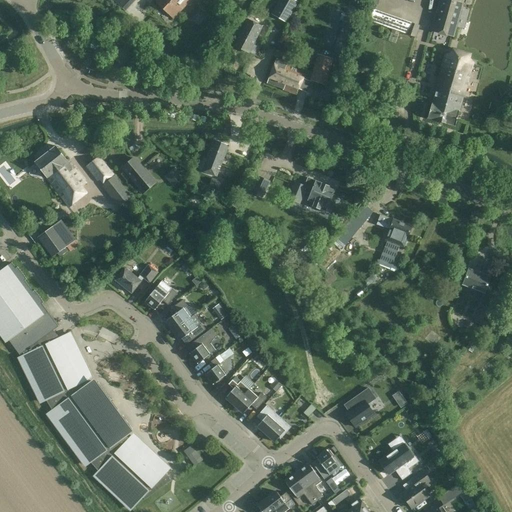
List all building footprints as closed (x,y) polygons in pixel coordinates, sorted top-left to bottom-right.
[(159,0),(156,3),(173,19),(190,0),(159,0)] [(279,0),(271,14),(287,23),(299,2),(294,0),(279,0)] [(465,0),(438,0),(430,31),(439,33),(438,34),(446,36),(446,35),(455,37),(465,0)] [(373,9),(369,22),(415,38),(420,26),(373,9)] [(234,46),(249,54),(256,57),(260,48),(253,45),(263,27),(248,19),(234,46)] [(71,27),(78,29),(80,24),(73,21),(71,27)] [(101,43),(93,39),(89,48),(97,51),(101,43)] [(456,126),(460,112),(464,97),(465,98),(474,63),(470,59),(472,54),(453,48),(452,51),(451,53),(445,55),(435,89),(436,89),(431,104),(432,104),(428,118),(427,118),(456,127),(456,126)] [(317,54),(310,81),(326,85),(333,59),(317,54)] [(274,64),(267,83),(284,89),(283,90),(296,94),(297,90),(302,77),(301,77),(303,72),(286,66),(288,62),(277,58),(275,64),(274,64)] [(229,146),(215,140),(203,171),(217,176),(229,146)] [(35,162),(47,179),(48,179),(47,180),(69,208),(72,205),(73,205),(88,193),(84,186),(87,183),(75,167),(75,168),(74,166),(72,167),(69,162),(56,146),(35,162)] [(100,156),(86,167),(98,182),(100,180),(103,184),(114,175),(115,175),(100,156)] [(141,188),(152,179),(134,158),(123,167),(141,188)] [(177,184),(183,179),(174,168),(168,173),(177,184)] [(270,182),(258,176),(250,193),(262,198),(270,182)] [(294,182),(287,200),(300,205),(305,193),(311,195),(308,201),(309,201),(314,203),(312,206),(319,209),(319,210),(323,212),(325,211),(326,212),(328,207),(330,203),(334,205),(338,196),(333,195),(336,189),(316,181),(308,178),(305,186),(294,182)] [(218,192),(221,182),(211,179),(208,189),(218,192)] [(364,225),(372,214),(372,213),(373,212),(363,204),(332,243),(342,252),(345,248),(345,247),(355,234),(356,235),(364,225)] [(390,230),(386,240),(387,240),(400,245),(404,246),(408,237),(412,227),(394,220),(390,230)] [(71,252),(79,246),(75,241),(76,240),(61,221),(53,227),(39,238),(53,257),(67,247),(71,252)] [(20,355),(23,353),(54,331),(59,327),(42,304),(44,303),(40,297),(35,290),(33,291),(25,281),(27,280),(22,273),(18,267),(16,268),(12,263),(0,271),(0,332),(7,343),(10,341),(20,355)] [(150,283),(158,273),(149,265),(141,275),(141,276),(138,279),(126,268),(116,280),(132,293),(142,281),(144,278),(150,283)] [(477,272),(469,269),(463,285),(470,288),(471,290),(475,291),(476,290),(484,293),(479,305),(482,306),(473,321),(485,329),(496,310),(487,305),(491,292),(486,290),(491,277),(482,274),(483,273),(477,271),(477,272)] [(145,301),(145,302),(155,310),(155,309),(156,308),(156,309),(163,301),(167,304),(167,305),(168,305),(178,293),(172,289),(162,281),(159,284),(146,300),(147,301),(146,302),(145,301)] [(167,324),(173,331),(191,318),(194,315),(195,314),(189,305),(188,306),(183,300),(171,309),(172,309),(175,314),(167,320),(167,321),(166,322),(167,324)] [(219,304),(213,308),(221,318),(227,314),(219,304)] [(194,339),(206,330),(194,315),(191,318),(173,331),(178,338),(180,340),(181,339),(182,339),(186,345),(194,339)] [(210,344),(217,335),(212,328),(193,342),(194,343),(197,348),(191,352),(191,353),(190,354),(190,353),(190,354),(197,364),(198,364),(198,363),(199,362),(199,363),(215,351),(210,344)] [(54,331),(23,353),(25,355),(21,356),(28,370),(31,369),(34,374),(31,376),(44,403),(47,401),(53,410),(50,412),(67,436),(70,434),(74,439),(71,441),(89,465),(92,463),(99,471),(96,474),(118,494),(121,491),(125,495),(123,498),(134,509),(144,498),(145,500),(175,478),(174,478),(166,484),(162,478),(169,471),(158,460),(156,463),(151,459),(154,456),(132,436),(129,438),(128,436),(131,434),(129,432),(133,429),(123,415),(119,419),(115,413),(119,410),(99,383),(95,386),(92,381),(88,384),(87,381),(90,380),(77,353),(74,355),(71,349),(75,347),(68,333),(59,338),(54,331)] [(226,375),(218,365),(220,364),(215,358),(211,362),(215,367),(207,373),(207,374),(206,374),(205,374),(213,385),(214,384),(213,384),(214,383),(215,384),(226,375)] [(227,397),(226,398),(228,400),(234,406),(249,389),(240,381),(235,377),(233,380),(228,384),(233,389),(227,397)] [(358,406),(346,414),(355,427),(374,414),(367,404),(376,399),(368,388),(353,399),(358,406)] [(249,389),(234,406),(241,412),(243,413),(244,412),(244,413),(251,405),(256,409),(256,410),(267,399),(261,393),(258,397),(249,389)] [(266,435),(281,418),(267,405),(257,417),(262,421),(258,425),(259,426),(258,427),(257,426),(257,427),(266,435)] [(309,407),(304,413),(309,417),(314,411),(309,407)] [(370,430),(381,423),(377,417),(366,425),(370,430)] [(281,418),(266,435),(273,441),(273,440),(275,442),(276,441),(279,438),(280,438),(280,439),(291,427),(281,418)] [(431,452),(438,448),(430,435),(423,439),(431,452)] [(398,448),(380,462),(389,475),(404,464),(409,469),(419,462),(412,451),(406,443),(398,448)] [(195,466),(204,460),(192,445),(184,451),(195,466)] [(335,457),(328,449),(316,458),(317,458),(318,459),(320,463),(315,467),(324,479),(340,467),(333,458),(334,457),(335,457)] [(297,472),(318,501),(324,497),(315,486),(321,481),(321,482),(322,481),(315,473),(314,471),(310,465),(309,465),(308,464),(307,465),(297,472)] [(430,496),(423,487),(431,481),(423,470),(410,480),(414,486),(402,494),(412,508),(430,496)] [(312,505),(318,501),(297,472),(286,480),(285,481),(286,483),(290,489),(291,489),(292,490),(291,491),(298,499),(304,494),(312,505)] [(461,482),(450,490),(453,495),(465,488),(461,482)] [(340,490),(336,485),(331,489),(335,494),(340,490)] [(277,493),(276,491),(274,493),(267,498),(276,510),(277,511),(285,511),(295,505),(286,492),(281,496),(277,492),(277,493)] [(261,511),(259,511),(277,511),(276,510),(267,498),(259,503),(259,504),(258,505),(259,506),(258,507),(261,511)] [(346,511),(370,511),(360,498),(350,506),(352,508),(346,511)] [(445,511),(443,507),(444,506),(439,499),(424,510),(425,511),(445,511)]
